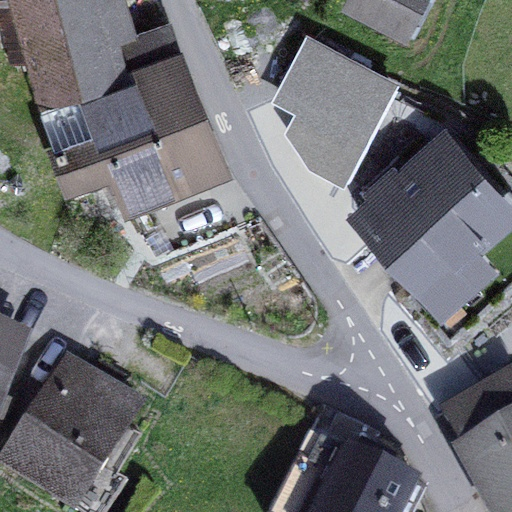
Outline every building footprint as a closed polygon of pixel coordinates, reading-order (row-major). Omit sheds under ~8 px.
[(16,0),(46,105),(83,94),(119,83),(94,0),(16,0)] [(120,46),(136,40),(125,0),(94,0),(119,83),(131,80),(120,46)] [(354,0),(350,8),(403,36),(422,0),(354,0)] [(183,62),(171,29),(136,40),(120,46),(131,80),(183,62)] [(281,95),(307,109),(334,57),(308,44),(281,95)] [(366,74),(334,57),(307,109),(338,126),(366,74)] [(125,205),(223,168),(183,62),(131,80),(119,83),(83,94),(100,141),(94,143),(85,139),(56,150),(69,186),(112,170),(125,205)] [(366,74),(338,126),(364,139),(392,88),(366,74)] [(100,141),(83,94),(46,105),(42,111),(56,150),(85,139),(94,143),(100,141)] [(510,215),(446,141),(413,170),(375,203),(360,216),(425,289),(475,246),(510,215)] [(375,203),(413,170),(400,155),(362,188),(375,203)] [(418,295),(438,317),(494,268),(475,246),(425,289),(418,295)] [(0,337),(20,346),(26,332),(0,321),(0,337)] [(0,398),(20,346),(0,337),(0,398)] [(139,408),(114,393),(122,381),(100,367),(92,380),(70,367),(8,466),(81,511),(107,511),(126,483),(101,467),(139,408)] [(511,511),(511,374),(441,414),(495,511),(511,511)] [(313,438),(275,511),(412,511),(422,493),(386,475),(393,461),(374,451),(367,465),(313,438)]
